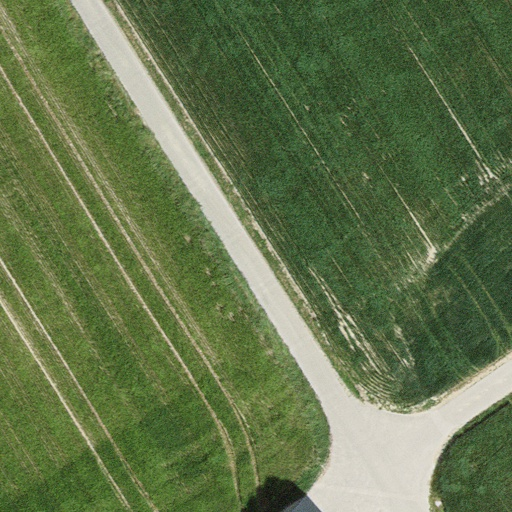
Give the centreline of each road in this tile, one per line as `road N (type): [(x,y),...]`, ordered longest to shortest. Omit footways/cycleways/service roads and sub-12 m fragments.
road 1 (track): [(408,511),(86,0)]
road 2 (track): [(326,511),(511,382)]
